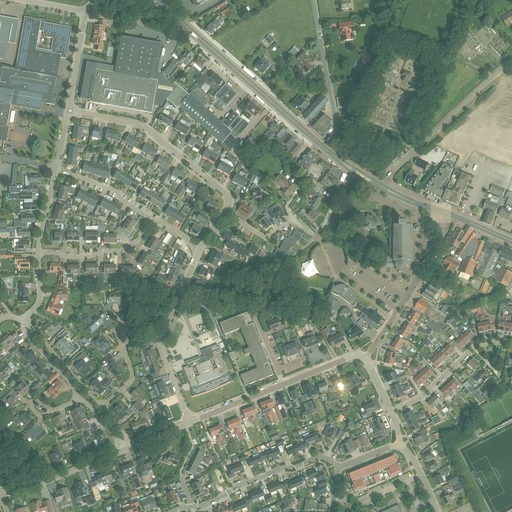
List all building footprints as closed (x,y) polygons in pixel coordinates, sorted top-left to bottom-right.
[(340,0),(341,4),(342,10),(351,8),(349,0),(338,0),(339,1),(340,0)] [(216,6),(219,10),(227,5),(225,1),(216,6)] [(228,7),(220,11),(223,16),(231,11),(228,6),(228,7)] [(20,20),(0,16),(1,9),(0,8),(0,57),(5,58),(7,43),(15,44),(20,20)] [(503,19),(505,23),(506,23),(508,26),(511,24),(511,25),(511,24),(511,13),(511,14),(511,13),(507,15),(507,16),(503,19)] [(211,35),(216,29),(217,29),(218,28),(219,28),(220,27),(220,26),(221,25),(224,21),(224,20),(218,16),(215,20),(206,30),(211,35)] [(65,58),(71,28),(42,22),(43,20),(25,17),(15,70),(57,78),(60,58),(65,58)] [(94,35),(103,37),(103,32),(104,32),(106,23),(100,21),(99,27),(95,26),(94,31),(95,31),(94,35)] [(355,31),(353,21),(338,23),(340,34),(342,34),(343,41),(347,40),(347,39),(350,39),(349,32),(355,31)] [(103,37),(94,35),(93,39),(92,44),(96,45),(95,50),(101,51),(103,41),(102,41),(103,37)] [(265,39),(270,44),(275,40),(270,35),(265,39)] [(83,88),(81,99),(83,99),(83,100),(89,101),(88,102),(90,102),(90,103),(110,106),(147,112),(147,113),(152,116),(155,110),(152,109),(153,106),(162,107),(164,103),(166,99),(167,99),(172,103),(178,109),(180,106),(189,95),(187,93),(184,91),(183,90),(181,88),(175,82),(170,78),(167,75),(167,76),(164,79),(164,78),(157,72),(163,44),(121,37),(116,67),(92,63),(87,62),(85,76),(83,88)] [(186,66),(190,62),(188,61),(193,55),(188,51),(184,55),(178,62),(181,64),(182,63),(186,66)] [(306,73),(312,68),(309,64),(311,62),(304,53),(296,60),(303,68),(302,69),(306,73)] [(364,53),(358,68),(367,72),(373,56),(364,53)] [(285,61),(280,56),(275,62),(280,67),(285,61)] [(206,62),(200,57),(195,63),(202,70),(200,72),(204,75),(208,70),(205,67),(203,66),(206,62)] [(268,66),(270,63),(264,57),(255,66),(255,67),(255,68),(255,69),(256,69),(257,69),(258,69),(260,71),(260,72),(262,73),(268,66)] [(167,75),(170,77),(178,67),(171,60),(162,71),(167,75)] [(53,99),(57,78),(15,70),(0,67),(0,153),(3,153),(4,142),(6,142),(6,139),(8,139),(9,133),(7,133),(8,128),(7,128),(11,105),(41,111),(42,103),(55,105),(56,99),(53,99)] [(409,78),(411,74),(404,71),(402,75),(404,76),(402,81),(405,82),(407,77),(409,78)] [(221,80),(221,78),(219,76),(217,76),(214,73),(210,78),(208,81),(208,80),(206,82),(203,80),(206,77),(204,75),(195,84),(198,86),(200,89),(206,83),(213,89),(207,95),(212,99),(212,100),(226,84),(223,82),(223,81),(221,80)] [(226,84),(212,100),(212,99),(209,102),(219,111),(223,111),(238,94),(226,84)] [(323,93),(321,90),(319,92),(320,93),(312,101),(314,103),(322,94),(323,93)] [(243,119),(246,117),(243,115),(241,118),(234,112),(226,120),(224,118),(221,122),(189,95),(180,106),(222,144),(230,135),(237,126),(243,120),(243,119)] [(304,100),(299,95),(294,101),(291,104),(294,107),(298,111),(301,113),(309,105),(307,103),(310,100),(307,97),(304,100)] [(327,103),(328,102),(322,96),(304,116),(310,121),(314,117),(316,119),(321,114),(318,112),(325,105),(326,107),(328,104),(327,103)] [(337,98),(339,108),(346,107),(344,97),(337,98)] [(256,105),(249,99),(246,102),(245,101),(242,104),(247,109),(243,114),(243,115),(246,117),(256,105)] [(256,105),(246,117),(248,119),(253,114),(255,116),(258,114),(260,115),(263,111),(256,105)] [(162,113),(158,120),(159,121),(158,122),(162,123),(162,122),(163,123),(167,116),(169,113),(171,110),(168,109),(167,111),(164,109),(164,110),(162,113)] [(323,137),(333,126),(330,123),(332,121),(324,114),(312,126),(323,137)] [(172,119),(167,116),(163,123),(169,126),(173,119),(172,119)] [(248,123),(243,119),(243,120),(237,126),(242,130),(248,123)] [(180,132),(184,125),(178,122),(174,129),(180,132)] [(278,124),(278,123),(277,122),(276,122),(275,122),(274,123),(274,122),(269,128),(270,129),(264,135),(269,140),(274,134),(275,134),(281,127),(280,127),(279,126),(280,126),(278,124)] [(184,125),(180,132),(185,135),(189,128),(184,125)] [(242,130),(237,126),(230,135),(235,139),(242,131),(242,130)] [(281,127),(275,134),(277,136),(275,138),(280,142),(284,138),(284,137),(282,136),(286,131),(281,127)] [(102,140),(103,134),(100,134),(101,129),(95,128),(94,132),(93,132),(92,138),(102,140)] [(110,144),(113,132),(107,130),(105,138),(110,140),(109,144),(110,144)] [(365,142),(371,144),(372,141),(375,142),(378,135),(367,130),(364,137),(367,138),(365,142)] [(113,132),(110,144),(111,144),(112,140),(115,141),(114,145),(117,146),(118,141),(117,141),(119,133),(113,132)] [(197,140),(193,147),(199,150),(203,143),(200,142),(202,140),(201,139),(203,136),(201,134),(199,137),(197,140)] [(131,145),(135,138),(129,135),(125,142),(131,145)] [(235,139),(230,135),(222,144),(221,145),(221,146),(228,152),(238,141),(235,139)] [(284,138),(280,142),(282,144),(283,143),(287,146),(285,147),(288,150),(294,143),(293,142),(295,140),(290,135),(286,140),(284,138)] [(193,147),(197,140),(192,137),(188,144),(193,147)] [(132,151),(134,147),(136,148),(140,141),(135,138),(131,145),(129,149),(127,152),(125,154),(128,156),(131,150),(132,151)] [(209,147),(207,150),(206,150),(202,156),(208,160),(212,153),(214,149),(216,146),(218,143),(215,141),(211,148),(209,147)] [(285,153),(291,158),(301,147),(296,143),(295,144),(294,143),(288,150),(285,153)] [(147,154),(151,147),(145,144),(142,151),(147,154)] [(157,151),(151,147),(147,154),(153,157),(157,151)] [(212,153),(208,160),(214,163),(218,156),(216,155),(218,152),(214,149),(212,153)] [(321,189),(323,186),(326,183),(334,189),(335,189),(337,185),(337,184),(335,183),(338,179),(339,180),(340,177),(341,174),(340,170),(337,172),(336,170),(323,160),(319,157),(310,149),(299,162),(296,159),(292,164),(295,167),(293,169),(302,177),(303,176),(306,179),(309,175),(311,177),(309,179),(312,181),(311,182),(321,189)] [(76,161),(77,157),(77,156),(81,157),(82,155),(77,154),(70,152),(68,160),(67,165),(77,167),(78,161),(76,161)] [(136,164),(141,156),(137,154),(132,162),(136,164)] [(158,173),(166,160),(160,156),(156,164),(159,165),(158,166),(160,167),(159,169),(158,169),(156,173),(158,174),(158,173)] [(426,170),(429,164),(418,159),(415,165),(426,170)] [(89,173),(92,162),(86,160),(85,163),(82,171),(89,173)] [(161,175),(163,172),(164,168),(168,170),(172,163),(166,160),(158,173),(158,174),(161,175)] [(95,175),(97,167),(98,164),(92,162),(89,173),(95,175)] [(223,172),(227,165),(221,162),(217,169),(223,172)] [(98,164),(97,167),(95,175),(101,177),(104,169),(101,168),(102,165),(98,164)] [(104,169),(101,177),(108,179),(110,171),(108,170),(109,167),(105,165),(104,169)] [(227,165),(223,172),(229,175),(232,168),(227,165)] [(453,169),(444,165),(439,171),(439,172),(426,189),(427,193),(441,199),(453,169)] [(177,179),(181,172),(175,169),(171,176),(177,179)] [(119,181),(123,174),(117,170),(113,177),(119,181)] [(418,182),(419,178),(413,175),(415,172),(411,170),(409,173),(405,181),(406,182),(405,183),(409,184),(409,183),(414,186),(416,182),(417,181),(418,182)] [(458,206),(471,176),(455,170),(442,200),(458,206)] [(181,172),(177,179),(182,182),(186,175),(181,172)] [(160,182),(163,184),(169,175),(165,173),(160,182)] [(123,174),(119,181),(125,184),(129,177),(123,174)] [(130,174),(129,177),(125,184),(130,187),(134,180),(136,178),(130,174)] [(238,184),(242,177),(236,174),(232,181),(238,184)] [(171,177),(169,175),(163,184),(166,185),(171,177)] [(284,187),(288,183),(285,180),(285,179),(283,177),(282,178),(279,175),(274,181),(281,186),(282,185),(284,187)] [(37,182),(41,182),(41,176),(29,176),(29,186),(23,187),(23,185),(15,186),(15,187),(9,187),(9,194),(10,194),(15,194),(20,193),(21,193),(26,193),(32,193),(38,193),(37,182)] [(247,180),(242,177),(238,184),(244,187),(247,180)] [(140,183),(134,180),(130,187),(136,190),(140,183)] [(192,192),(196,185),(190,181),(186,189),(192,192)] [(288,183),(284,187),(280,191),(287,197),(293,190),(291,187),(292,185),(288,182),(288,183)] [(252,190),(253,198),(261,196),(260,189),(261,188),(253,183),(254,183),(250,189),(252,190)] [(194,194),(195,194),(198,195),(202,188),(196,185),(192,192),(190,195),(188,198),(191,200),(193,197),(194,194)] [(505,190),(493,185),(491,190),(491,191),(503,196),(503,195),(505,190)] [(60,193),(67,195),(68,191),(72,192),(72,194),(74,195),(76,190),(76,189),(67,187),(67,188),(61,187),(60,193)] [(144,199),(149,192),(143,189),(139,196),(144,199)] [(321,199),(316,196),(317,194),(311,190),(309,194),(312,197),(310,201),(312,202),(310,205),(312,206),(311,208),(311,209),(314,210),(315,208),(316,208),(321,199)] [(83,201),(86,194),(80,191),(77,198),(83,201)] [(149,192),(144,199),(150,202),(154,195),(149,192)] [(20,193),(20,200),(24,200),(24,210),(37,210),(36,203),(32,203),(32,193),(26,193),(21,193),(20,193)] [(73,206),(71,206),(72,200),(67,199),(67,195),(60,193),(58,200),(59,200),(58,203),(73,207),(73,206)] [(88,204),(92,197),(86,194),(83,201),(88,204)] [(154,195),(150,202),(156,206),(160,199),(154,195)] [(166,202),(164,201),(165,198),(162,196),(160,199),(156,206),(161,209),(166,202)] [(214,211),(217,206),(214,204),(215,202),(213,201),(213,200),(207,196),(204,202),(208,204),(206,208),(210,210),(210,209),(214,211)] [(92,197),(88,204),(94,207),(98,200),(92,197)] [(482,222),(491,226),(495,215),(497,216),(504,199),(499,197),(496,204),(487,200),(484,209),(487,210),(482,222)] [(502,208),(499,215),(509,220),(509,219),(511,220),(511,199),(509,198),(504,209),(502,208)] [(101,210),(105,212),(106,210),(110,203),(104,200),(100,207),(102,208),(101,210)] [(65,212),(66,212),(66,211),(68,211),(69,209),(72,210),(73,207),(58,203),(57,206),(55,213),(63,215),(64,212),(65,212)] [(110,203),(106,210),(112,213),(116,205),(110,203)] [(247,217),(251,212),(254,214),(257,209),(251,205),(249,208),(244,205),(244,206),(242,204),(238,211),(247,217)] [(122,209),(116,205),(112,213),(118,216),(122,209)] [(170,218),(175,211),(169,207),(165,214),(170,218)] [(267,211),(271,218),(272,220),(275,218),(276,219),(279,217),(280,219),(285,215),(279,207),(274,211),(272,208),(268,210),(267,211)] [(313,211),(314,210),(311,209),(311,208),(310,209),(308,211),(310,213),(308,215),(313,221),(318,217),(313,211)] [(208,218),(205,216),(206,214),(203,212),(198,209),(194,215),(198,217),(196,219),(204,224),(208,218)] [(175,211),(170,218),(176,221),(180,214),(175,211)] [(266,230),(267,228),(268,229),(270,227),(269,227),(271,225),(269,223),(270,223),(270,221),(269,220),(271,218),(267,211),(266,211),(263,214),(265,218),(261,221),(262,223),(260,224),(262,227),(263,226),(266,230)] [(63,215),(55,213),(54,220),(56,220),(55,225),(57,225),(61,225),(65,225),(66,225),(66,220),(62,219),(63,215)] [(180,214),(176,221),(182,224),(186,217),(180,214)] [(381,231),(383,232),(384,227),(381,225),(383,221),(379,219),(372,215),(371,217),(367,215),(367,216),(363,214),(360,220),(364,222),(363,224),(366,225),(364,228),(369,230),(371,228),(373,229),(376,225),(382,229),(381,231)] [(14,220),(15,227),(24,226),(28,226),(27,223),(34,223),(33,216),(22,216),(22,220),(14,220)] [(353,218),(349,216),(345,224),(349,226),(353,218)] [(126,223),(133,227),(136,222),(129,218),(126,223)] [(189,227),(192,228),(190,231),(198,235),(201,229),(189,223),(190,220),(188,219),(184,224),(189,227)] [(404,223),(404,221),(397,221),(397,223),(394,223),(394,225),(390,226),(390,227),(384,227),(383,232),(385,232),(385,230),(390,229),(390,231),(389,231),(389,234),(390,234),(390,251),(389,251),(389,254),(390,254),(390,256),(385,256),(385,266),(393,266),(393,267),(396,267),(396,269),(395,269),(395,270),(396,269),(398,272),(398,273),(399,273),(399,272),(402,272),(403,273),(403,272),(403,271),(405,269),(406,270),(407,269),(406,269),(406,267),(408,267),(408,262),(412,262),(412,255),(412,251),(412,229),(412,230),(413,230),(414,229),(416,231),(418,231),(419,229),(419,227),(418,226),(416,226),(414,227),(412,227),(412,226),(407,226),(407,223),(404,223)] [(133,227),(126,223),(123,228),(130,232),(133,227)] [(61,237),(64,237),(64,231),(65,225),(61,225),(61,230),(60,230),(58,231),(58,233),(54,233),(52,233),(52,234),(52,235),(51,235),(51,242),(61,242),(61,237)] [(64,231),(64,237),(67,237),(67,241),(73,241),(74,229),(74,225),(70,225),(70,233),(68,233),(68,231),(64,231)] [(74,229),(73,241),(79,241),(80,232),(83,232),(83,225),(80,225),(80,229),(74,229)] [(83,225),(83,232),(86,232),(85,241),(92,241),(92,230),(86,230),(86,225),(83,225)] [(92,230),(92,241),(98,241),(98,232),(101,232),(101,230),(101,226),(98,225),(98,230),(92,230)] [(0,233),(15,233),(15,238),(22,238),(22,236),(30,236),(30,229),(24,230),(24,226),(7,227),(0,226),(0,233)] [(478,260),(485,242),(480,240),(479,243),(474,239),(476,236),(472,233),(474,230),(467,227),(463,232),(458,228),(449,242),(460,249),(456,255),(461,258),(464,260),(459,272),(472,277),(476,266),(476,264),(478,264),(479,261),(478,260)] [(233,234),(226,230),(226,231),(222,238),(227,241),(228,239),(230,240),(233,234)] [(303,235),(295,230),(291,237),(297,241),(299,242),(303,235)] [(291,237),(289,236),(288,239),(286,238),(283,242),(291,247),(293,248),(297,241),(291,237)] [(159,244),(160,242),(153,237),(150,242),(159,249),(162,245),(159,244)] [(230,240),(228,239),(227,241),(225,245),(227,246),(226,248),(232,251),(236,243),(230,240)] [(511,253),(508,251),(508,250),(495,244),(494,244),(487,241),(483,252),(481,252),(478,260),(479,261),(478,264),(476,269),(479,271),(477,274),(491,280),(492,278),(497,281),(496,281),(508,286),(511,278),(511,273),(502,269),(504,265),(511,268),(511,253)] [(14,246),(14,248),(14,253),(24,253),(24,249),(30,249),(30,242),(18,243),(18,246),(14,246)] [(158,250),(159,249),(150,242),(146,247),(155,253),(153,255),(160,259),(162,261),(164,258),(157,254),(159,251),(158,250)] [(283,242),(280,249),(287,254),(291,247),(283,242)] [(243,247),(236,243),(233,249),(235,250),(234,252),(239,254),(243,247)] [(259,248),(251,244),(248,249),(251,251),(250,253),(255,256),(259,248)] [(243,247),(239,254),(244,257),(245,256),(248,257),(251,251),(243,247)] [(285,252),(277,248),(274,255),(279,258),(281,260),(285,252)] [(214,251),(210,257),(219,262),(220,259),(222,259),(224,257),(214,251)] [(177,258),(184,261),(187,255),(180,252),(177,258)] [(153,262),(150,260),(151,257),(144,253),(141,258),(148,263),(151,264),(153,262)] [(279,258),(271,254),(268,261),(275,266),(279,258)] [(20,269),(29,268),(29,259),(22,259),(22,257),(15,257),(16,264),(20,264),(20,269)] [(177,258),(174,257),(172,262),(170,261),(168,264),(173,267),(175,264),(182,267),(184,261),(177,258)] [(219,262),(210,257),(207,263),(218,268),(219,266),(217,265),(219,262)] [(151,264),(148,263),(141,258),(138,263),(145,268),(145,266),(148,268),(151,264)] [(456,270),(459,264),(458,265),(450,259),(448,258),(444,263),(447,265),(445,268),(441,266),(437,274),(442,277),(442,276),(447,279),(451,272),(450,271),(452,268),(456,270)] [(301,272),(301,273),(301,274),(303,274),(303,275),(305,276),(306,277),(308,278),(309,279),(310,277),(312,277),(314,277),(315,275),(319,274),(317,271),(315,269),(314,265),(313,262),(313,259),(309,262),(307,262),(306,263),(304,264),(302,264),(302,267),(301,268),(301,270),(301,272)] [(273,264),(265,260),(261,267),(269,271),(273,264)] [(92,276),(92,265),(90,265),(90,264),(86,263),(86,264),(85,275),(82,275),(82,282),(85,282),(85,277),(92,277),(92,276)] [(64,289),(64,282),(64,275),(64,268),(61,268),(61,264),(51,264),(50,271),(59,271),(58,284),(57,284),(57,289),(64,289)] [(93,265),(92,265),(92,276),(98,276),(98,281),(101,281),(101,274),(98,274),(98,268),(98,265),(97,265),(97,264),(94,264),(93,265)] [(172,270),(170,275),(177,278),(180,272),(172,269),(173,267),(168,264),(167,268),(172,270)] [(110,273),(110,265),(104,265),(104,268),(104,274),(101,274),(101,281),(100,288),(104,288),(104,284),(104,281),(104,276),(110,276),(110,273)] [(212,275),(214,270),(209,267),(208,270),(202,268),(199,275),(206,277),(208,273),(212,275)] [(228,276),(230,272),(220,268),(218,272),(228,276)] [(174,284),(177,278),(170,275),(169,277),(166,276),(166,277),(159,274),(156,280),(166,285),(168,281),(174,284)] [(207,289),(210,283),(204,280),(203,283),(197,280),(194,287),(201,291),(203,287),(207,289)] [(444,283),(444,282),(438,280),(434,284),(432,283),(429,287),(428,287),(427,289),(441,297),(445,291),(450,294),(453,288),(444,283)] [(491,282),(485,280),(479,291),(486,294),(491,282)] [(28,302),(29,290),(25,290),(25,284),(19,283),(19,288),(19,302),(28,302)] [(345,287),(346,285),(345,285),(344,284),(342,284),(341,284),(339,284),(337,284),(336,285),(335,286),(334,286),(333,286),(334,285),(333,285),(330,292),(340,297),(341,298),(350,304),(357,294),(348,288),(347,289),(345,287)] [(441,297),(427,289),(422,295),(432,301),(433,301),(438,303),(441,297)] [(64,300),(67,300),(67,291),(55,291),(46,310),(58,316),(62,306),(57,304),(60,298),(64,298),(64,300)] [(120,293),(109,294),(109,304),(107,304),(105,306),(112,314),(115,312),(112,309),(112,304),(120,303),(120,293)] [(325,304),(326,306),(331,309),(332,308),(333,306),(335,307),(338,302),(336,301),(329,297),(325,304)] [(448,323),(450,324),(453,321),(456,318),(462,313),(450,306),(445,305),(441,312),(420,300),(415,308),(430,317),(425,325),(438,332),(448,323)] [(214,330),(217,328),(208,306),(205,307),(214,330)] [(96,314),(97,316),(93,320),(88,315),(83,320),(87,325),(93,331),(103,322),(101,320),(106,316),(102,311),(100,313),(98,312),(94,307),(91,310),(95,314),(96,314)] [(187,313),(189,318),(203,313),(201,308),(187,313)] [(363,313),(378,324),(380,321),(381,321),(382,319),(382,318),(379,315),(379,314),(377,312),(376,312),(374,311),(372,313),(366,309),(363,313)] [(410,316),(420,322),(423,317),(413,311),(410,316)] [(248,312),(220,323),(224,335),(242,328),(242,326),(248,324),(247,323),(251,321),(248,312)] [(378,324),(362,313),(359,318),(374,329),(378,324)] [(420,322),(410,316),(407,321),(417,327),(418,325),(415,323),(417,321),(420,322)] [(274,321),(269,323),(271,330),(274,329),(275,329),(276,332),(280,330),(286,328),(283,321),(280,323),(279,320),(274,321)] [(481,324),(478,325),(480,333),(486,331),(483,320),(481,321),(481,324)] [(486,320),(483,320),(486,331),(492,330),(490,322),(486,322),(486,320)] [(53,331),(54,333),(60,328),(56,323),(53,326),(49,322),(42,329),(48,336),(53,331)] [(360,327),(361,326),(360,326),(357,322),(354,325),(356,327),(352,331),(353,332),(348,334),(350,340),(357,337),(358,336),(360,337),(363,334),(361,332),(358,328),(360,326),(360,327)] [(269,364),(253,323),(248,325),(248,324),(242,326),(242,328),(250,348),(244,350),(246,355),(252,352),(259,368),(269,364)] [(405,325),(402,330),(409,334),(411,335),(413,333),(414,334),(416,331),(412,328),(412,329),(405,325)] [(329,332),(327,328),(324,330),(323,328),(319,330),(320,332),(325,340),(329,338),(327,335),(329,334),(329,332)] [(455,333),(456,333),(451,328),(449,331),(453,336),(454,335),(456,337),(458,336),(455,333)] [(411,335),(409,334),(402,330),(399,334),(406,339),(410,341),(412,338),(410,337),(411,335)] [(463,332),(470,340),(475,336),(469,330),(467,333),(464,330),(463,332)] [(15,331),(9,335),(8,333),(0,340),(0,342),(7,350),(21,338),(16,333),(15,331)] [(69,343),(66,340),(70,336),(66,331),(59,337),(61,340),(56,344),(58,346),(57,346),(61,350),(69,343)] [(306,348),(318,344),(315,337),(314,337),(312,331),(306,334),(308,339),(303,341),(306,348)] [(344,341),(340,334),(337,336),(335,332),(333,333),(339,344),(344,341)] [(339,344),(333,333),(331,334),(333,338),(329,340),(332,347),(339,344)] [(461,338),(466,344),(470,340),(465,334),(461,338)] [(92,345),(93,344),(94,344),(98,348),(99,347),(106,355),(113,349),(107,341),(108,341),(104,336),(101,338),(100,337),(94,342),(93,341),(90,343),(92,345)] [(466,344),(461,338),(458,336),(456,337),(459,340),(456,342),(454,340),(452,342),(456,347),(458,345),(461,348),(466,344)] [(91,344),(90,343),(85,337),(81,340),(84,343),(83,344),(86,348),(91,344)] [(300,344),(298,337),(291,340),(293,344),(289,345),(293,355),(294,354),(295,355),(298,354),(298,353),(299,352),(297,346),(300,344)] [(395,342),(407,350),(408,348),(406,346),(405,346),(402,345),(404,342),(398,337),(395,342)] [(73,345),(70,342),(69,343),(61,350),(64,354),(66,356),(71,351),(73,354),(80,348),(76,343),(73,345)] [(406,352),(407,350),(395,342),(392,347),(398,351),(400,349),(406,352)] [(284,343),(278,345),(281,352),(285,351),(287,357),(289,357),(290,357),(292,357),(292,355),(293,355),(289,345),(285,347),(284,343)] [(445,349),(450,355),(455,351),(453,349),(455,347),(451,343),(449,345),(445,349)] [(185,362),(187,366),(184,368),(192,389),(191,389),(194,396),(206,392),(217,388),(228,383),(232,380),(229,374),(228,374),(220,353),(221,353),(218,344),(209,348),(202,351),(204,356),(201,358),(200,356),(185,362)] [(146,347),(140,349),(142,354),(144,353),(147,362),(154,359),(152,355),(153,354),(151,350),(148,351),(146,347)] [(32,365),(39,359),(32,352),(33,351),(30,353),(25,348),(20,352),(26,360),(27,359),(32,365)] [(450,355),(445,349),(440,353),(446,359),(450,355)] [(441,363),(446,359),(440,353),(438,351),(436,352),(439,355),(436,357),(441,363)] [(234,352),(229,354),(232,361),(238,359),(234,352)] [(387,358),(402,361),(402,359),(395,357),(396,354),(388,352),(387,358)] [(84,377),(88,374),(92,370),(83,360),(86,357),(83,354),(75,360),(78,364),(75,367),(78,370),(84,377)] [(113,357),(110,354),(101,363),(100,362),(99,364),(102,367),(112,359),(113,357)] [(437,368),(441,363),(436,357),(431,362),(437,368)] [(39,359),(32,365),(37,371),(36,371),(40,376),(46,371),(43,368),(46,366),(46,365),(45,366),(39,359)] [(147,362),(143,363),(145,369),(149,367),(150,370),(149,371),(152,379),(158,376),(157,373),(159,372),(157,367),(158,367),(156,363),(155,363),(154,359),(147,362)] [(474,370),(475,370),(479,365),(473,359),(468,364),(474,370)] [(114,361),(109,366),(111,368),(109,370),(117,378),(123,373),(118,367),(116,365),(117,364),(114,361)] [(0,374),(5,380),(10,375),(8,374),(7,372),(11,368),(13,365),(10,362),(8,364),(7,363),(0,369),(0,370),(2,372),(0,374)] [(428,368),(425,365),(423,367),(420,364),(418,362),(416,364),(418,367),(418,366),(429,378),(433,374),(428,368)] [(269,366),(241,377),(245,386),(273,375),(269,366)] [(421,374),(419,376),(424,382),(429,378),(418,366),(418,367),(416,368),(421,374)] [(412,369),(410,371),(416,378),(414,380),(420,386),(424,382),(419,376),(414,370),(414,371),(412,369)] [(467,377),(468,377),(470,379),(476,373),(474,371),(471,375),(470,374),(466,370),(463,372),(467,377)] [(489,378),(487,376),(488,375),(484,370),(474,378),(479,383),(482,381),(484,382),(489,378)] [(464,379),(457,371),(453,374),(461,382),(464,379)] [(390,374),(385,376),(388,383),(394,380),(395,383),(400,380),(400,381),(403,380),(407,378),(408,377),(405,373),(398,376),(397,377),(396,375),(395,372),(391,374),(390,374)] [(56,378),(54,375),(48,380),(50,384),(56,378)] [(352,387),(354,386),(356,391),(363,388),(359,379),(357,380),(355,375),(348,378),(349,382),(347,383),(349,388),(352,387)] [(335,386),(332,388),(333,392),(335,397),(342,394),(340,390),(338,385),(341,384),(339,377),(338,378),(338,377),(335,378),(335,379),(332,380),(335,386)] [(106,388),(112,383),(108,379),(101,384),(97,379),(91,385),(97,391),(97,392),(100,395),(107,389),(106,388)] [(459,390),(456,387),(459,385),(454,379),(450,383),(457,392),(464,399),(467,396),(463,391),(461,393),(459,390)] [(486,397),(489,394),(492,391),(490,390),(497,384),(496,383),(497,382),(494,380),(493,380),(492,379),(486,385),(487,387),(485,389),(482,392),(486,397)] [(59,389),(63,385),(58,380),(55,383),(56,385),(53,387),(52,386),(47,391),(54,398),(59,393),(56,390),(59,388),(59,389)] [(154,391),(150,393),(152,398),(156,397),(166,393),(165,389),(164,387),(165,386),(162,381),(157,383),(158,384),(152,386),(154,390),(154,391)] [(40,386),(38,383),(37,382),(30,388),(34,392),(41,387),(40,386)] [(326,395),(324,391),(328,390),(328,389),(326,385),(327,384),(326,382),(321,384),(318,386),(322,397),(326,395)] [(445,387),(450,393),(454,389),(457,392),(450,383),(445,387)] [(310,384),(303,386),(308,398),(317,394),(315,387),(312,388),(310,384)] [(404,386),(401,387),(400,384),(392,388),(395,393),(409,387),(408,384),(404,386)] [(13,390),(18,395),(20,393),(22,396),(30,390),(25,385),(21,388),(18,385),(13,390)] [(406,391),(410,389),(409,387),(395,393),(397,399),(405,395),(403,392),(406,391)] [(446,397),(448,395),(451,398),(453,396),(450,393),(445,387),(441,392),(446,397)] [(137,402),(133,406),(137,412),(144,406),(141,403),(146,399),(137,389),(131,394),(137,402)] [(296,389),(290,392),(294,400),(299,398),(301,404),(304,402),(303,398),(302,399),(299,392),(297,393),(296,389)] [(12,409),(14,407),(19,403),(15,398),(18,395),(13,390),(2,399),(6,404),(7,403),(12,409)] [(283,395),(278,397),(281,405),(285,403),(287,408),(291,419),(296,417),(296,415),(290,401),(288,402),(286,397),(284,398),(283,395)] [(437,396),(432,400),(440,408),(439,408),(442,411),(444,409),(441,406),(439,404),(442,401),(437,396)] [(271,408),(275,406),(272,399),(266,402),(271,415),(275,424),(278,423),(274,413),(273,413),(271,408)] [(312,399),(306,402),(310,411),(316,408),(312,399)] [(440,408),(432,400),(428,404),(433,409),(435,407),(438,410),(439,408),(440,408)] [(164,408),(162,402),(157,404),(158,407),(161,413),(162,413),(165,420),(172,417),(168,407),(164,408)] [(266,402),(263,403),(263,402),(260,403),(260,404),(262,411),(264,415),(267,413),(268,415),(268,416),(270,421),(273,419),(266,402)] [(304,402),(301,404),(305,413),(310,411),(306,402),(304,402)] [(366,412),(361,414),(363,419),(371,416),(370,413),(376,410),(374,403),(364,407),(366,412)] [(133,413),(134,412),(136,415),(138,413),(139,413),(137,412),(133,406),(130,410),(128,408),(125,411),(119,405),(113,410),(121,420),(126,416),(128,418),(133,413)] [(257,420),(256,420),(254,415),(257,413),(254,406),(248,409),(253,422),(255,427),(255,428),(260,426),(257,420)] [(278,406),(274,407),(280,422),(283,421),(278,406)] [(80,421),(86,418),(84,412),(83,412),(81,408),(72,411),(76,422),(75,423),(78,430),(85,427),(83,423),(82,424),(80,421)] [(251,423),(253,422),(248,409),(242,411),(245,418),(249,417),(251,423)] [(139,413),(138,413),(140,417),(142,416),(144,419),(135,423),(135,424),(131,426),(134,433),(144,429),(148,428),(144,421),(148,420),(143,411),(139,413)] [(150,421),(155,419),(152,411),(146,413),(150,421)] [(18,415),(12,420),(17,426),(22,422),(25,425),(32,419),(26,412),(23,414),(20,417),(18,415)] [(413,412),(405,415),(408,421),(415,417),(413,412)] [(410,426),(418,423),(416,420),(423,417),(422,414),(408,421),(410,426)] [(53,419),(56,427),(58,426),(60,431),(62,430),(63,434),(71,430),(67,421),(64,422),(61,415),(53,419)] [(375,426),(383,423),(381,417),(375,420),(374,416),(368,419),(370,425),(374,423),(375,426)] [(239,418),(233,421),(238,433),(240,432),(239,429),(238,426),(241,425),(239,418)] [(233,421),(227,423),(230,430),(233,428),(234,431),(235,434),(238,433),(233,421)] [(372,428),(373,431),(375,437),(381,435),(380,432),(385,429),(383,423),(375,426),(372,428)] [(418,423),(410,426),(413,432),(421,429),(418,423)] [(222,436),(221,434),(224,432),(221,425),(215,428),(220,440),(223,439),(222,436)] [(36,443),(46,433),(40,426),(34,432),(32,429),(24,436),(27,439),(30,436),(36,443)] [(327,426),(322,435),(333,441),(335,438),(338,439),(343,431),(338,428),(336,431),(327,426)] [(216,439),(217,439),(218,441),(220,441),(220,440),(215,428),(209,430),(212,437),(215,436),(216,439)] [(93,431),(92,432),(95,440),(97,439),(99,445),(107,442),(102,431),(100,432),(98,429),(93,431)] [(419,433),(420,437),(415,439),(416,442),(415,444),(416,446),(418,446),(421,445),(422,446),(429,443),(428,440),(429,439),(427,434),(428,433),(426,429),(419,433)] [(310,436),(312,442),(316,440),(317,443),(323,441),(320,434),(317,436),(316,433),(310,436)] [(366,435),(365,433),(360,434),(360,435),(357,437),(358,440),(353,441),(356,449),(361,447),(364,446),(364,447),(370,445),(366,435)] [(312,442),(310,436),(304,438),(305,441),(301,442),(304,448),(310,446),(309,443),(312,442)] [(345,444),(341,446),(342,448),(344,453),(345,455),(353,452),(353,451),(352,449),(355,448),(352,439),(351,439),(348,440),(349,443),(345,444)] [(77,456),(84,454),(82,447),(85,446),(82,440),(79,442),(80,443),(73,446),(77,456)] [(299,443),(298,442),(296,443),(296,445),(293,447),(297,456),(299,455),(298,452),(302,451),(301,449),(304,448),(301,442),(299,443)] [(272,451),(276,460),(278,459),(277,456),(281,454),(278,447),(278,445),(275,447),(276,449),(272,451)] [(52,449),(54,454),(49,456),(54,466),(61,463),(60,460),(63,458),(59,447),(55,448),(52,449)] [(294,457),(295,457),(297,456),(293,447),(287,449),(289,456),(293,454),(294,457)] [(425,450),(427,453),(426,453),(427,454),(423,456),(425,462),(430,459),(434,458),(435,457),(432,453),(431,453),(431,452),(433,450),(430,447),(425,450)] [(208,458),(204,456),(205,453),(197,449),(195,455),(207,461),(207,460),(208,458)] [(276,460),(272,451),(266,453),(265,452),(262,453),(265,459),(268,458),(268,459),(272,458),(273,461),(276,460)] [(172,466),(173,464),(176,466),(180,457),(171,453),(169,458),(165,456),(163,462),(172,466)] [(265,459),(262,453),(259,455),(260,456),(253,458),(257,467),(259,466),(258,463),(262,462),(262,461),(265,459)] [(244,454),(241,455),(244,461),(247,460),(250,467),(254,465),(255,468),(257,467),(253,458),(250,460),(248,456),(246,457),(244,454)] [(397,460),(394,454),(390,455),(391,457),(388,458),(387,457),(388,457),(387,456),(384,458),(388,467),(397,464),(395,461),(397,460)] [(158,464),(163,457),(160,455),(155,462),(158,464)] [(207,461),(195,455),(192,460),(200,464),(201,461),(208,465),(210,462),(207,460),(207,461)] [(432,462),(431,464),(427,465),(430,471),(433,469),(434,471),(437,469),(436,468),(438,467),(436,463),(441,461),(438,456),(435,457),(434,458),(430,459),(432,462)] [(144,458),(137,461),(141,472),(143,476),(148,474),(147,472),(148,472),(150,471),(152,470),(148,460),(145,461),(144,458)] [(388,467),(385,460),(381,461),(380,459),(377,460),(381,470),(384,469),(385,472),(387,471),(390,478),(392,477),(388,467)] [(200,464),(192,460),(189,465),(201,472),(203,469),(198,467),(200,464)] [(381,470),(377,460),(374,462),(375,464),(371,465),(378,482),(380,481),(378,475),(380,474),(379,471),(381,470)] [(130,476),(129,473),(136,470),(132,461),(127,463),(128,465),(121,468),(123,472),(121,473),(123,479),(124,479),(130,477),(130,476)] [(237,465),(236,463),(234,464),(235,466),(238,472),(241,471),(242,473),(245,472),(241,463),(237,465)] [(398,467),(397,464),(388,467),(392,477),(395,475),(394,473),(397,472),(398,474),(402,473),(399,466),(398,467)] [(201,472),(189,465),(186,471),(194,475),(196,472),(200,474),(201,472)] [(378,482),(371,465),(367,467),(367,465),(363,466),(367,476),(370,475),(371,478),(373,477),(376,483),(378,482)] [(234,474),(238,472),(235,466),(229,468),(230,471),(227,472),(229,479),(235,476),(234,474)] [(367,476),(363,466),(360,467),(361,469),(357,471),(364,488),(367,487),(364,480),(366,480),(365,477),(367,476)] [(317,473),(315,469),(307,472),(310,480),(316,478),(315,476),(318,475),(317,473)] [(357,471),(357,469),(353,470),(354,470),(354,472),(352,473),(351,471),(347,473),(349,479),(351,479),(352,482),(360,478),(357,471)] [(322,471),(317,473),(318,475),(315,476),(316,478),(317,482),(324,479),(325,478),(322,471)] [(107,472),(106,472),(103,473),(108,487),(110,491),(113,489),(111,486),(109,480),(112,478),(109,472),(107,473),(107,472)] [(437,475),(437,476),(435,478),(435,479),(434,479),(437,485),(438,485),(444,482),(442,477),(445,475),(444,472),(437,475)] [(99,475),(99,476),(97,477),(93,479),(96,485),(102,482),(103,486),(104,486),(106,492),(110,491),(108,487),(103,473),(99,475)] [(447,479),(450,484),(452,483),(460,479),(457,473),(452,475),(453,477),(447,479)] [(294,481),(297,487),(303,484),(302,481),(305,480),(302,474),(297,477),(298,479),(294,481)] [(136,489),(142,486),(137,476),(132,478),(136,489)] [(127,491),(121,478),(116,480),(120,490),(121,489),(123,492),(127,491)] [(194,490),(202,487),(201,485),(203,484),(202,481),(203,481),(202,478),(198,479),(199,482),(192,485),(194,490)] [(364,488),(360,478),(352,482),(353,485),(352,485),(354,492),(358,490),(358,488),(360,487),(361,489),(364,488)] [(327,485),(324,479),(316,482),(318,486),(319,488),(327,485)] [(452,483),(453,486),(456,493),(462,490),(462,491),(465,489),(461,479),(452,483)] [(297,487),(294,481),(290,482),(289,480),(285,482),(287,488),(290,487),(291,489),(297,487)] [(287,488),(285,482),(281,483),(280,482),(276,484),(275,481),(273,482),(277,491),(283,488),(283,489),(287,488)] [(93,491),(89,492),(88,489),(85,490),(82,482),(75,484),(76,489),(73,490),(76,498),(83,496),(83,497),(85,503),(87,502),(88,505),(93,504),(92,500),(95,499),(93,491)] [(268,487),(270,493),(277,491),(273,482),(271,483),(272,486),(268,487)] [(173,503),(173,502),(177,501),(175,494),(178,492),(174,483),(167,486),(170,493),(166,494),(168,499),(169,498),(171,503),(172,503),(173,503)] [(313,488),(316,497),(327,492),(325,488),(328,486),(327,485),(319,488),(318,486),(313,488)] [(97,486),(92,488),(93,491),(95,499),(96,501),(101,499),(97,486)] [(202,487),(194,490),(196,496),(202,494),(204,496),(209,494),(207,489),(203,490),(202,487)] [(255,489),(258,498),(264,496),(262,490),(258,491),(257,488),(255,489)] [(63,503),(69,501),(70,500),(68,495),(69,494),(67,489),(65,489),(57,492),(58,492),(59,493),(58,494),(57,493),(57,494),(56,494),(56,493),(56,494),(55,495),(57,503),(62,501),(63,503)] [(258,498),(255,489),(252,490),(253,493),(249,495),(250,496),(246,497),(249,504),(253,502),(252,501),(258,498)] [(451,499),(455,497),(453,493),(449,495),(448,494),(443,496),(444,498),(442,498),(446,505),(452,502),(451,499)] [(156,500),(154,494),(151,495),(152,498),(147,500),(151,510),(156,507),(154,501),(156,500)] [(239,504),(241,510),(248,507),(246,505),(249,504),(246,497),(241,499),(243,502),(239,504)] [(289,508),(292,507),(291,505),(296,503),(293,498),(289,499),(283,502),(284,506),(287,511),(290,510),(289,508)] [(38,501),(31,504),(34,511),(40,510),(40,511),(41,511),(44,511),(53,511),(51,506),(49,500),(44,502),(45,505),(44,505),(41,506),(40,504),(39,501),(38,501)] [(135,507),(138,506),(136,500),(129,503),(131,506),(123,510),(124,511),(137,511),(135,507)] [(151,510),(147,500),(141,503),(140,500),(137,501),(140,507),(143,506),(145,511),(151,510)] [(236,511),(241,510),(239,504),(235,505),(234,503),(228,505),(231,511),(234,510),(234,511),(236,511)]
